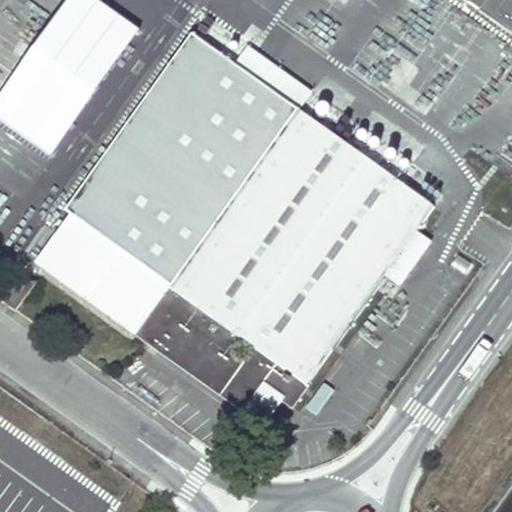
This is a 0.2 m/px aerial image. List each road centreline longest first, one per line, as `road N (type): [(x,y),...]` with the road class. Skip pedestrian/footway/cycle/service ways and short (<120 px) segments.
road 1 (tertiary): [(0,338),(163,458)]
road 2 (tertiary): [(429,413),(511,297)]
road 3 (tertiary): [(429,413),(326,487)]
road 4 (tertiary): [(278,495),(163,458)]
